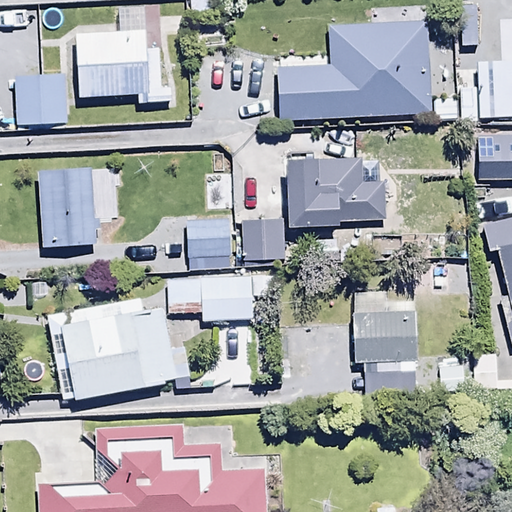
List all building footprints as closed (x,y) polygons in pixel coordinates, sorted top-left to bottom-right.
[(117,32),(73,34),(76,97),(136,94),(136,106),(170,104),(169,83),(160,84),(157,6),(116,8),(117,32)] [(328,62),(273,64),(276,124),(429,117),(424,7),(368,10),(369,22),(326,24),(328,62)] [(506,70),(502,29),(459,33),(465,85),(485,83),(484,72),(506,70)] [(62,74),(12,76),(14,127),(64,125),(62,74)] [(511,138),(475,138),(474,182),(511,182),(511,138)] [(312,158),(283,159),(286,227),(334,225),(334,221),(383,219),(382,181),(359,182),(357,158),(312,160),(312,158)] [(87,170),(35,173),(39,251),(73,249),(74,268),(132,265),(131,243),(91,245),(87,170)] [(228,220),(184,221),(186,260),(229,259),(228,220)] [(511,221),(481,227),(486,253),(496,251),(505,297),(498,298),(508,348),(511,347),(511,221)] [(280,223),(241,223),(242,262),(281,262),(280,223)] [(198,322),(249,321),(249,328),(268,328),(267,297),(271,297),(271,278),(250,278),(250,274),(199,275),(199,280),(164,281),(165,317),(198,317),(198,322)] [(138,301),(44,317),(58,400),(69,398),(69,399),(188,379),(181,341),(165,344),(158,306),(139,309),(138,301)] [(412,362),(410,311),(349,314),(351,364),(412,362)] [(497,389),(496,384),(495,355),(471,357),(473,390),(497,389)] [(182,427),(92,429),(93,483),(36,484),(36,511),(258,511),(258,467),(221,467),(220,444),(182,445),(182,427)]
